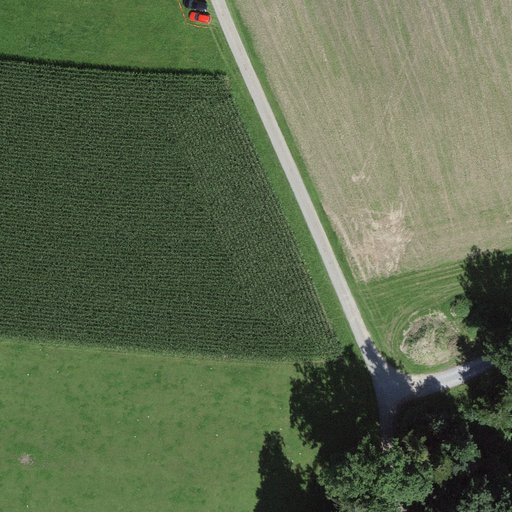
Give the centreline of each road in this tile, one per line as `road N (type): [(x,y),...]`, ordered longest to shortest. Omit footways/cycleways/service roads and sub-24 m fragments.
road 1 (track): [(400,511),(388,403),(221,0)]
road 2 (track): [(388,403),(511,353)]
